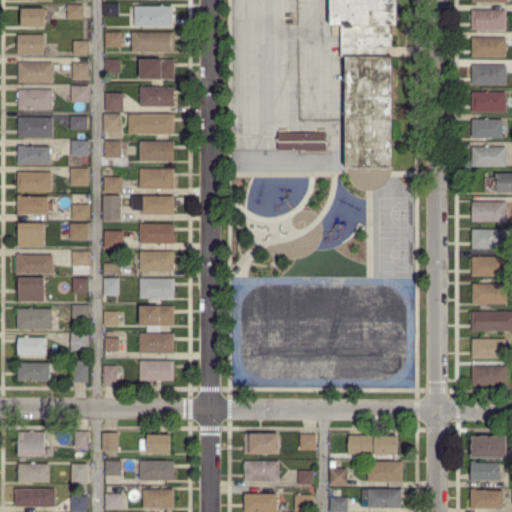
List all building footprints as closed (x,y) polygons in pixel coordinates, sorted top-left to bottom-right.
[(390,167),(345,166),(346,83),(346,57),(341,57),(341,24),(331,24),(331,0),(395,0),(395,24),(389,24),(389,47),(387,47),(387,56),(391,56),(390,167)] [(105,15),(105,4),(118,3),(118,15),(105,15)] [(134,26),(134,9),(133,9),(133,3),(140,4),(140,7),(161,6),(161,4),(163,4),(163,7),(171,7),(171,26),(134,26)] [(82,19),(68,19),(68,4),(83,4),(82,19)] [(45,26),(22,26),(23,9),(45,9),(45,26)] [(504,29),(492,29),(471,28),(471,10),(493,10),(504,10),(504,29)] [(120,46),(106,46),(106,32),(120,32),(120,46)] [(174,51),(133,51),(133,32),(174,32),(174,51)] [(43,54),(18,54),(18,52),(16,52),(16,46),(18,46),(18,44),(15,44),(15,41),(18,41),(16,41),(16,36),(18,36),(19,35),(43,35),(43,54)] [(505,58),(492,57),(472,57),(473,38),(492,38),(505,38),(505,58)] [(88,55),(74,55),(74,41),(88,41),(88,55)] [(119,72),(107,72),(107,59),(120,60),(119,72)] [(162,79),(162,78),(141,78),(140,60),(174,59),(174,79),(162,79)] [(52,81),(19,81),(20,62),(52,63),(52,81)] [(88,78),(73,78),(74,63),(88,63),(88,78)] [(505,84),(492,84),(473,84),(473,65),(492,65),(505,65),(505,84)] [(88,101),(72,101),(72,86),(88,87),(88,101)] [(141,106),(141,87),(174,87),(174,106),(141,106)] [(52,109),(19,109),(20,96),(15,96),(15,91),(19,91),(19,89),(52,90),(52,109)] [(504,112),(492,112),(471,111),(472,98),(470,98),(470,93),(472,94),(472,91),(484,92),(484,91),(489,91),(489,92),(492,92),(505,92),(504,112)] [(105,110),(105,93),(122,93),(122,110),(105,110)] [(121,132),(105,132),(105,114),(121,114),(121,132)] [(131,133),(130,115),(141,115),(141,114),(173,114),(173,133),(131,133)] [(52,137),(19,136),(19,117),(52,117),(52,137)] [(87,129),(70,129),(70,117),(87,117),(87,129)] [(485,140),(481,139),(481,137),(472,137),(472,135),(470,135),(470,129),(471,129),(471,124),(470,124),(470,121),(471,121),(471,120),(483,120),(483,118),(487,118),(487,120),(492,120),(501,120),(501,138),(491,138),(485,138),(485,140)] [(326,149),(325,132),(277,133),(277,150),(326,149)] [(87,154),(72,154),(72,141),(87,141),(87,154)] [(121,157),(105,157),(106,142),(121,142),(121,157)] [(140,161),(140,142),(174,142),(174,161),(140,161)] [(505,167),(491,167),(471,167),(471,146),(485,146),(485,145),(488,145),(488,147),(491,147),(505,147),(505,167)] [(22,165),(20,165),(20,146),(25,146),(25,147),(50,147),(49,164),(22,164),(22,165)] [(87,185),(71,185),(71,169),(88,169),(87,185)] [(161,190),(157,190),(157,188),(140,188),(140,169),(174,169),(174,188),(161,188),(161,190)] [(51,192),(17,191),(18,178),(16,178),(16,173),(18,173),(18,172),(51,173),(51,192)] [(511,191),(495,191),(495,174),(511,174),(511,191)] [(104,192),(104,177),(120,177),(120,191),(104,192)] [(120,219),(104,219),(104,195),(120,195),(120,219)] [(21,215),(18,215),(18,196),(21,196),(47,196),(47,203),(51,203),(51,210),(48,210),(48,213),(21,213),(21,215)] [(142,213),(142,209),(133,210),(133,196),(144,196),(173,196),(173,213),(142,213)] [(472,222),(471,202),(491,202),(503,202),(503,221),(491,221),(472,222)] [(88,219),(72,219),(73,204),(89,204),(88,219)] [(20,247),(19,223),(44,222),(45,246),(20,247)] [(88,239),(71,239),(71,223),(88,223),(88,239)] [(174,243),(140,243),(140,239),(139,239),(139,237),(141,237),(141,230),(139,230),(139,227),(140,227),(140,224),(174,224),(174,243)] [(504,249),(490,248),(472,248),(472,229),(491,229),(506,229),(506,230),(511,230),(511,238),(504,238),(504,249)] [(105,247),(104,231),(122,231),(122,247),(105,247)] [(141,270),(140,251),(172,252),(172,270),(141,270)] [(89,274),(73,273),(73,268),(73,252),(89,252),(89,274)] [(21,275),(17,275),(17,254),(21,254),(21,255),(52,255),(52,274),(21,274),(21,275)] [(472,276),(472,257),(490,257),(506,257),(505,276),(490,276),(472,276)] [(105,273),(105,263),(121,263),(121,272),(105,273)] [(19,300),(19,278),(43,277),(43,300),(19,300)] [(87,293),(73,293),(73,278),(87,278),(87,293)] [(118,295),(104,295),(104,278),(118,279),(118,295)] [(140,298),(140,278),(173,278),(173,298),(140,298)] [(505,303),(490,303),(472,303),(473,301),(471,301),(471,293),(472,293),(472,284),(490,284),(506,284),(505,303)] [(88,319),(73,319),(73,305),(88,304),(88,319)] [(160,331),(147,331),(147,325),(140,325),(140,306),(172,306),(172,326),(161,326),(160,331)] [(52,328),(18,328),(18,309),(29,309),(29,308),(33,308),(51,309),(51,311),(57,311),(57,326),(52,326),(52,328)] [(118,325),(105,325),(105,311),(118,311),(118,325)] [(511,330),(490,330),(472,330),(472,311),(490,312),(511,312),(511,330)] [(88,350),(72,349),(72,332),(88,332),(88,350)] [(173,352),(141,352),(141,333),(173,333),(173,352)] [(46,355),(19,354),(19,353),(18,351),(18,346),(20,344),(20,338),(24,338),(24,335),(28,335),(28,338),(46,338),(46,355)] [(105,350),(105,338),(118,338),(119,349),(105,350)] [(504,358),(489,358),(471,358),(471,339),(490,339),(504,339),(504,358)] [(160,382),(157,382),(157,380),(140,379),(140,360),(173,361),(173,380),(160,380),(160,382)] [(87,382),(73,382),(73,363),(76,363),(76,361),(87,361),(86,364),(88,364),(87,382)] [(24,382),(18,381),(18,370),(16,370),(16,364),(18,364),(18,363),(21,363),(49,363),(49,364),(56,364),(56,371),(50,371),(50,380),(24,380),(24,382)] [(504,386),(489,386),(471,386),(471,373),(470,373),(470,368),(472,368),(472,366),(485,366),(485,364),(488,364),(488,366),(489,366),(504,366),(504,386)] [(115,381),(103,381),(104,365),(115,366),(115,381)] [(44,456),(19,455),(19,432),(30,432),(30,430),(35,430),(35,433),(44,433),(44,437),(50,437),(50,454),(44,454),(44,456)] [(88,448),(75,448),(75,432),(88,432),(88,448)] [(251,454),(251,452),(245,452),(244,434),(251,434),(251,433),(277,432),(277,453),(251,454)] [(117,450),(103,450),(103,433),(118,433),(117,450)] [(314,448),(297,448),(297,444),(301,444),(301,434),(314,434),(314,448)] [(169,452),(147,451),(147,450),(140,450),(140,435),(148,435),(169,435),(169,452)] [(375,459),(349,459),(349,435),(374,436),(397,436),(396,454),(375,454),(375,459)] [(505,457),(488,457),(471,457),(471,436),(489,436),(505,436),(505,457)] [(172,480),(139,479),(139,473),(135,473),(135,466),(140,466),(141,460),(173,461),(172,480)] [(49,481),(16,480),(16,473),(18,473),(18,469),(16,469),(16,464),(18,464),(18,463),(30,463),(30,461),(35,461),(35,464),(49,464),(49,481)] [(120,474),(105,474),(105,461),(120,461),(120,474)] [(277,481),(245,480),(245,468),(242,468),(243,463),(245,463),(245,461),(278,462),(277,481)] [(401,481),(368,480),(368,461),(401,462),(401,481)] [(474,481),(470,481),(470,471),(469,471),(469,464),(470,464),(470,462),(474,462),(474,463),(488,463),(499,463),(499,480),(488,481),(474,480),(474,481)] [(86,478),(72,478),(72,464),(86,464),(86,478)] [(346,484),(331,484),(331,469),(346,469),(346,484)] [(311,484),(297,484),(297,471),(311,471),(311,484)] [(55,507),(16,506),(16,489),(55,489),(55,507)] [(173,507),(143,507),(143,489),(160,489),(163,489),(163,490),(173,490),(173,507)] [(362,507),(362,489),(401,489),(401,507),(362,507)] [(475,509),(470,508),(470,489),(474,489),(474,490),(488,490),(500,491),(500,507),(488,507),(475,507),(475,509)] [(274,511),(244,511),(244,502),(243,502),(243,495),(244,495),(244,493),(275,493),(274,511)] [(121,508),(106,508),(106,494),(121,494),(121,508)] [(311,510),(295,510),(295,495),(312,495),(311,510)] [(72,511),(71,496),(87,496),(87,511),(72,511)] [(346,511),(330,511),(330,498),(346,498),(346,511)]
